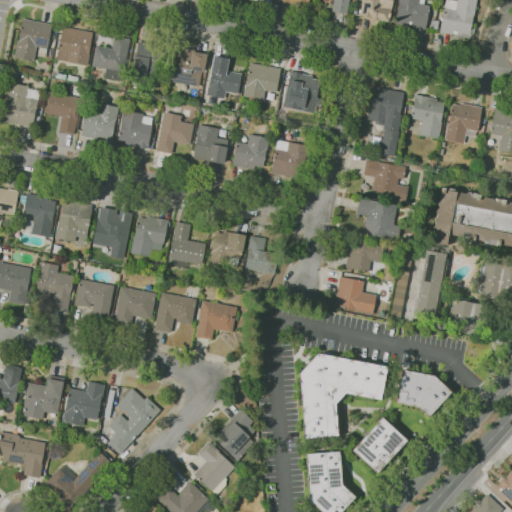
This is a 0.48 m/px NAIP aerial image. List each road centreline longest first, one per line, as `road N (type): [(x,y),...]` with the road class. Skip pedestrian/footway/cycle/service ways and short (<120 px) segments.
road 1 (residential): [(511,80),(113,0)]
road 2 (residential): [(319,212),(0,153)]
road 3 (residential): [(354,50),(305,279)]
road 4 (residential): [(218,380),(0,335)]
road 5 (primary): [(511,377),(388,511)]
road 6 (residential): [(218,380),(102,511)]
